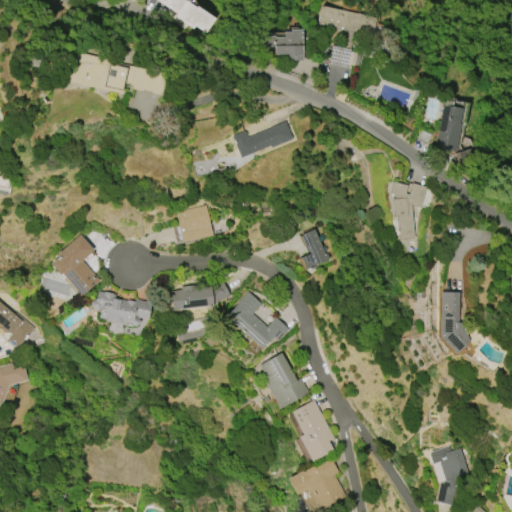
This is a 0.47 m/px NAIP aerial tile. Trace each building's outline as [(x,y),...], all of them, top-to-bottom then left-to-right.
[(184,0),(196,8),(197,7),(215,19),(206,33),(196,26),(194,29),(188,26),(170,14),(172,11),(155,0),(184,0)] [(321,7),(375,18),(371,37),(353,34),(346,68),(327,64),(331,44),(330,44),(333,29),(317,26),(321,7)] [(302,61),(289,61),(289,57),(287,57),(287,54),(274,54),(274,52),(261,52),(262,36),(276,36),(276,38),(283,38),(283,32),(290,32),(290,30),(303,30),(302,61)] [(122,94),(66,82),(73,51),(111,60),(111,62),(163,74),(162,77),(166,78),(162,96),(151,93),(151,92),(142,90),(142,91),(131,89),(132,85),(124,84),(122,94)] [(460,124),(456,152),(435,149),(441,106),(443,106),(444,100),(452,101),(451,108),(461,109),(459,124),(460,124)] [(246,137),(284,122),(291,140),(270,149),(269,146),(239,158),(231,136),(243,131),(246,137)] [(393,200),(394,195),(389,194),(392,182),(407,186),(405,194),(408,195),(411,183),(426,187),(426,189),(432,191),(428,208),(421,207),(420,208),(411,206),(414,239),(398,240),(396,217),(392,218),(391,200),(393,200)] [(211,236),(181,242),(181,240),(178,241),(175,228),(178,227),(175,212),(205,206),(211,236)] [(305,270),(300,258),(309,254),(308,251),(307,252),(300,237),(302,236),(301,235),(314,230),(325,254),(326,253),(329,259),(305,270)] [(55,255),(79,235),(93,251),(81,261),(98,281),(80,296),(61,274),(60,275),(50,264),(57,257),(55,255)] [(212,306),(172,311),(169,292),(180,290),(180,287),(196,285),(196,288),(210,287),(222,281),(230,297),(212,306)] [(131,324),(122,323),(122,324),(114,322),(114,321),(98,318),(99,312),(100,313),(101,309),(96,311),(92,310),(90,306),(91,301),(95,299),(96,291),(115,295),(114,299),(126,301),(126,300),(133,301),(134,299),(151,303),(147,321),(137,319),(139,321),(138,325),(135,327),(132,326),(131,324)] [(236,303),(246,291),(260,304),(251,314),(266,327),(275,317),(287,329),(276,341),(272,337),(260,350),(234,325),(232,327),(222,318),(225,314),(226,315),(236,304),(236,303)] [(439,292),(458,293),(457,323),(460,323),(460,327),(463,327),(469,342),(454,355),(438,338),(439,292)] [(15,312),(34,328),(16,350),(5,341),(10,335),(0,326),(0,302),(13,314),(15,312)] [(279,409),(262,379),(265,378),(258,365),(280,353),(296,381),(300,379),(307,393),(279,409)] [(0,366),(20,361),(25,380),(8,385),(0,404),(0,366)] [(311,462),(298,437),(302,435),(290,413),(312,401),(332,438),(327,441),(332,450),(311,462)] [(427,455),(430,454),(429,452),(449,446),(451,451),(460,448),(471,479),(457,484),(453,507),(435,503),(438,486),(427,455)] [(320,511),(308,489),(296,495),(287,479),(301,472),(302,473),(321,463),(320,461),(329,457),(338,473),(334,475),(346,498),(320,511)] [(465,511),(474,502),(484,511),(465,511)]
